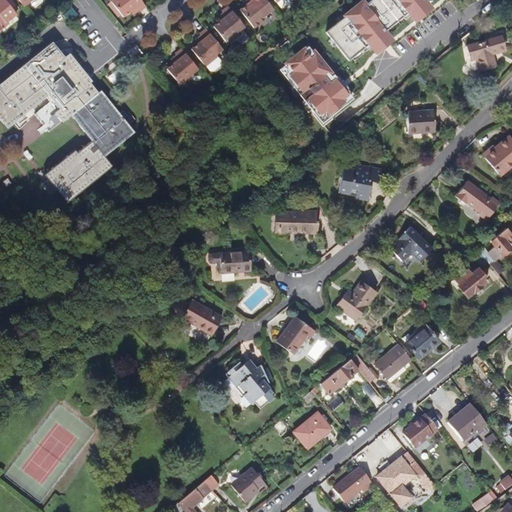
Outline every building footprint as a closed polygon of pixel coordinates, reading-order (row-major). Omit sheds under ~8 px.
[(7,21),(16,14),(14,12),(6,1),(4,0),(0,0),(0,29),(9,23),(7,21)] [(18,9),(10,0),(7,0),(6,1),(14,12),(18,9)] [(146,7),(140,0),(109,0),(110,2),(107,5),(115,14),(118,11),(121,15),(123,17),(131,11),(135,7),(138,10),(139,12),(146,7)] [(247,5),(240,11),(254,28),(265,18),(264,17),(273,9),(265,0),(249,0),(250,1),(247,5)] [(370,0),(365,4),(363,2),(325,32),(347,61),(368,44),(370,47),(380,39),(383,37),(385,39),(389,37),(384,31),(407,13),(410,16),(420,8),(423,5),(425,8),(428,5),(424,0),(370,0)] [(238,32),(244,26),(228,7),(222,12),(223,13),(226,17),(221,21),(213,27),(227,44),(240,33),(238,32)] [(77,15),(71,8),(62,15),(68,22),(77,15)] [(420,8),(410,16),(414,21),(424,13),(420,8)] [(460,41),(472,32),(463,21),(452,31),(460,41)] [(222,49),(206,29),(200,34),(201,36),(204,39),(199,43),(191,50),(193,52),(199,59),(205,66),(206,66),(210,71),(213,71),(221,65),(222,61),(218,56),(216,54),(222,49)] [(466,46),(469,58),(477,56),(482,70),(496,66),(493,55),(492,52),(505,48),(502,36),(499,37),(493,38),(466,46)] [(380,39),(370,47),(375,53),(384,45),(380,39)] [(91,81),(92,77),(88,73),(84,72),(69,53),(64,57),(52,42),(0,83),(0,119),(6,128),(48,95),(59,109),(54,113),(62,122),(71,115),(92,142),(77,153),(75,150),(44,175),(66,203),(112,166),(104,157),(134,132),(101,91),(98,93),(89,83),(91,81)] [(321,124),(350,101),(346,95),(347,93),(337,80),(335,82),(307,47),(281,68),(287,76),(285,78),(321,124)] [(192,74),(198,69),(181,49),(175,54),(176,56),(179,59),(174,63),(167,70),(167,71),(172,76),(181,86),(193,76),(192,74)] [(199,59),(193,52),(191,54),(196,61),(199,59)] [(469,58),(470,61),(475,59),(479,71),(482,70),(477,56),(469,58)] [(241,71),(239,73),(247,82),(258,73),(251,64),(241,71)] [(172,76),(167,71),(164,74),(168,79),(172,76)] [(435,131),(433,110),(406,112),(408,133),(435,131)] [(361,121),(356,126),(359,130),(364,126),(361,121)] [(499,175),(511,165),(511,139),(510,136),(495,148),(484,157),(499,175)] [(484,157),(495,148),(493,146),(482,155),(484,157)] [(344,167),(338,193),(356,196),(355,199),(367,201),(371,182),(379,183),(382,169),(354,164),(353,169),(344,167)] [(467,181),(455,197),(464,204),(465,202),(479,213),(478,214),(486,220),(499,203),(491,197),(490,198),(467,181)] [(317,233),(318,211),(308,211),(308,213),(278,212),(277,234),(286,234),(286,233),(317,233)] [(432,248),(410,227),(409,228),(431,250),(432,248)] [(431,250),(409,228),(389,248),(402,261),(411,252),(416,257),(419,261),(431,250)] [(483,247),(478,251),(487,262),(489,264),(494,259),(495,260),(502,254),(510,247),(508,244),(507,242),(509,240),(511,237),(511,236),(505,228),(490,241),(495,246),(488,252),(483,247)] [(242,271),(242,272),(251,271),(249,251),(224,253),(216,254),(210,254),(208,257),(208,260),(211,263),(217,262),(220,262),(221,271),(221,273),(234,272),(234,271),(242,271)] [(476,253),(472,256),(481,267),(487,262),(478,251),(476,253)] [(494,259),(489,264),(498,275),(503,270),(495,260),(494,259)] [(467,297),(487,280),(478,269),(471,273),(467,268),(453,280),(458,285),(457,285),(467,297)] [(356,320),(376,292),(361,281),(352,294),(349,298),(344,294),(336,306),(356,320)] [(420,299),(416,303),(421,311),(427,306),(421,299),(420,299)] [(213,333),(222,317),(191,300),(188,305),(179,300),(170,315),(188,325),(190,323),(204,330),(205,328),(213,333)] [(293,354),(306,336),(309,338),(314,331),(295,316),(276,342),(293,354)] [(418,359),(439,342),(426,326),(411,337),(406,342),(405,343),(418,359)] [(375,364),(387,379),(402,366),(410,359),(399,345),(375,364)] [(358,369),(360,372),(366,367),(355,353),(349,358),(358,369)] [(320,384),(329,394),(358,369),(349,358),(320,384)] [(247,362),(255,371),(257,369),(250,360),(247,362)] [(268,402),(274,397),(271,394),(272,392),(266,384),(268,383),(267,381),(263,370),(261,366),(257,369),(255,371),(247,362),(242,367),(239,363),(228,372),(231,375),(228,378),(237,387),(239,385),(246,393),(243,396),(250,404),(253,402),(259,409),(268,402)] [(387,379),(390,382),(406,369),(402,366),(387,379)] [(366,367),(360,372),(370,383),(375,378),(366,367)] [(267,368),(263,370),(267,381),(272,379),(267,368)] [(443,403),(435,409),(462,441),(475,431),(477,433),(480,430),(486,426),(458,390),(448,398),(451,401),(445,406),(443,403)] [(338,396),(327,405),(332,411),(343,402),(338,396)] [(319,410),(317,412),(323,421),(326,418),(319,410)] [(323,421),(317,412),(293,432),(307,448),(331,429),(323,421)] [(414,449),(437,430),(425,415),(405,431),(402,434),(414,449)] [(425,475),(407,453),(390,466),(393,469),(378,481),(400,508),(410,499),(405,492),(407,491),(403,486),(414,477),(417,481),(418,480),(425,475)] [(390,466),(375,478),(378,481),(393,469),(390,466)] [(253,492),(264,483),(252,468),(231,485),(244,502),(254,494),(253,492)] [(370,482),(358,468),(332,489),(339,497),(348,490),(353,496),(360,490),(363,493),(370,488),(367,484),(370,482)] [(203,481),(212,490),(218,485),(210,475),(203,481)] [(425,475),(418,480),(427,491),(434,485),(425,475)] [(500,484),(496,488),(500,494),(511,484),(511,481),(508,477),(500,484)] [(212,490),(203,481),(177,503),(184,511),(195,511),(191,507),(212,490)] [(348,490),(339,497),(344,503),(353,496),(348,490)] [(410,499),(400,508),(401,510),(414,500),(407,491),(405,492),(410,499)] [(488,493),(472,504),(478,511),(495,501),(488,493)] [(176,503),(170,508),(173,511),(177,511),(181,509),(176,503)]
